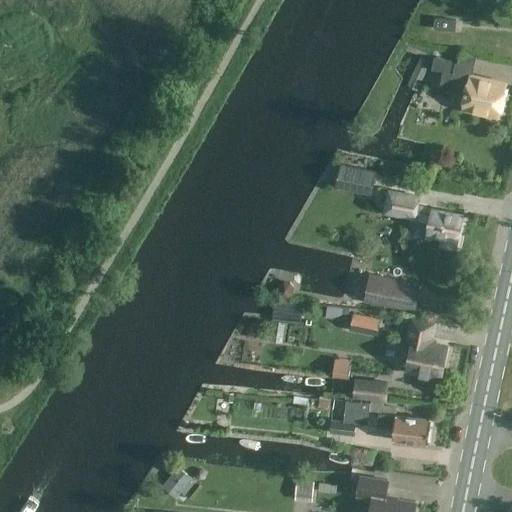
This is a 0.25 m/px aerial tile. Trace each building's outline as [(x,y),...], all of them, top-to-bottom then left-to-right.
[(431,29),(454,32),(455,20),(433,18),(431,29)] [(461,92),(465,93),(462,107),(496,115),(503,86),(469,77),(471,67),(454,64),(433,59),(431,69),(441,72),(438,90),(460,95),(461,92)] [(343,168),(336,185),(369,192),(373,174),(343,168)] [(418,197),(387,190),(382,212),(427,221),(424,236),(439,239),(437,246),(455,250),(462,216),(429,209),(429,210),(416,207),(418,197)] [(416,286),(369,276),(364,299),(411,309),(416,286)] [(278,285),(278,291),(281,296),(287,297),(292,293),(293,288),(290,283),(284,282),(278,285)] [(362,331),(365,314),(345,311),(341,327),(362,331)] [(409,319),(405,340),(412,341),(406,371),(439,378),(445,347),(429,343),(433,324),(409,319)] [(354,380),(352,397),(385,400),(386,383),(354,380)] [(224,394),(223,402),(231,403),(232,395),(224,394)] [(331,410),(332,399),(318,397),(316,408),(331,410)] [(352,436),(354,424),(366,425),(368,404),(345,401),(342,422),(329,420),(327,433),(352,436)] [(290,422),(291,411),(272,408),(270,419),(290,422)] [(391,440),(426,444),(429,419),(377,413),(376,426),(392,427),(391,440)] [(174,498),(190,479),(176,467),(161,486),(174,498)] [(367,511),(412,511),(414,503),(383,497),(386,481),(358,477),(354,496),(370,499),(367,511)] [(295,481),(294,495),(311,497),(312,483),(295,481)]
